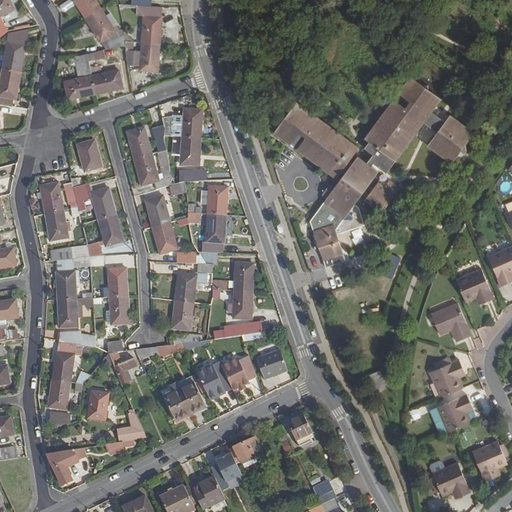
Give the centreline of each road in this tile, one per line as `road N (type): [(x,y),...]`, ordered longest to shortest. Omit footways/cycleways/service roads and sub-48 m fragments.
road 1 (tertiary): [(318,383),(213,77)]
road 2 (tertiary): [(318,383),(56,511)]
road 3 (residential): [(104,113),(142,252),(147,340)]
road 4 (residential): [(38,281),(22,207),(38,135)]
road 5 (tertiary): [(391,511),(348,422),(318,383)]
road 6 (residential): [(38,135),(52,26),(37,0)]
